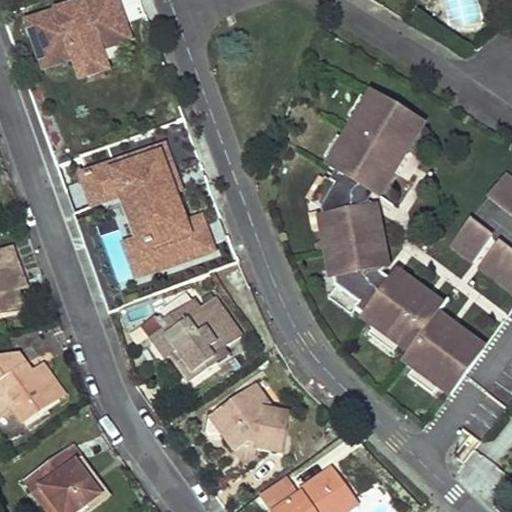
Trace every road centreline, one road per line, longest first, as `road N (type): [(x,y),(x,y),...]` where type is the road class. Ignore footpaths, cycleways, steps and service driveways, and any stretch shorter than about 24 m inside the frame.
road 1 (residential): [(177,22),(300,336),(322,368),(473,511)]
road 2 (residential): [(0,76),(109,388),(190,511)]
road 3 (residential): [(497,114),(323,0)]
